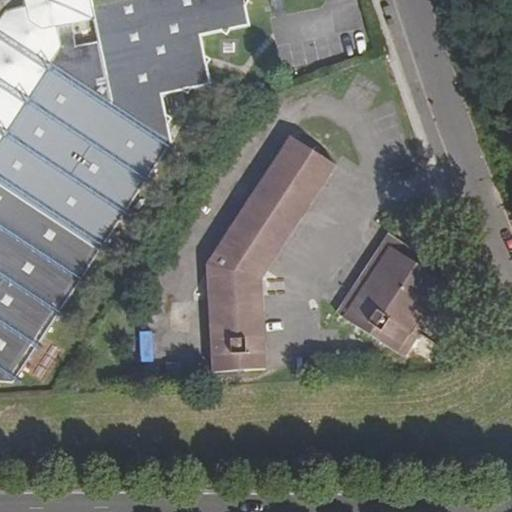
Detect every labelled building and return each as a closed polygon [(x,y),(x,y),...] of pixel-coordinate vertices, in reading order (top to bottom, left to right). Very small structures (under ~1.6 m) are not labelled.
[(0,0),(0,379),(4,382),(15,380),(174,143),(164,95),(212,85),(202,35),(251,26),(245,0),(0,0)] [(224,255),(297,144),(290,139),(217,251),(224,255)] [(252,280),(326,163),(297,144),(224,255),(217,251),(207,266),(207,284),(215,284),(217,371),(253,370),(252,280)] [(252,280),(259,282),(333,168),(326,163),(252,280)] [(381,239),(450,288),(455,280),(386,231),(381,239)] [(450,288),(381,239),(333,306),(400,355),(450,288)] [(259,282),(252,280),(253,370),(260,369),(259,282)] [(209,371),(217,371),(215,284),(207,284),(209,371)]
